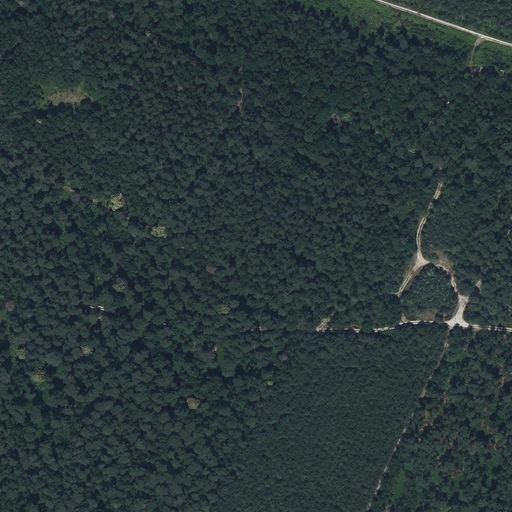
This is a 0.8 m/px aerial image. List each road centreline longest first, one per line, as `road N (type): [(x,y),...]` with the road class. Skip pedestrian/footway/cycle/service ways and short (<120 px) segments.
road 1 (track): [(0,284),(202,332),(455,321),(511,328)]
road 2 (track): [(511,217),(362,511)]
road 3 (track): [(308,97),(388,101),(451,89),(441,167)]
road 4 (track): [(455,321),(461,296),(443,271),(415,257),(440,177)]
road 5 (track): [(511,44),(374,0)]
